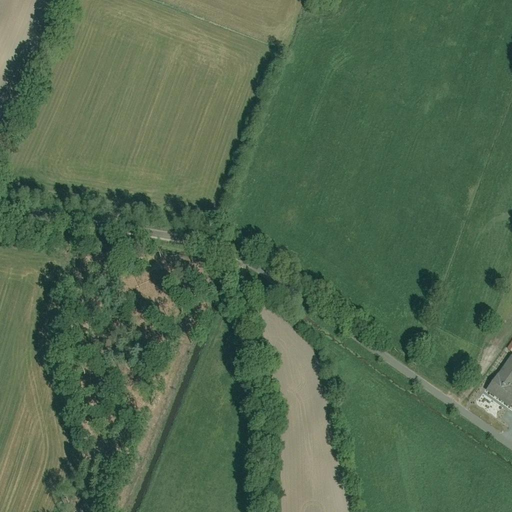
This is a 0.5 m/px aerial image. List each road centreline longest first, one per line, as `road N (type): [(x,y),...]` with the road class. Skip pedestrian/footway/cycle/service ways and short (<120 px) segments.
road 1 (residential): [(511,451),(227,257),(0,212)]
road 2 (track): [(243,268),(237,299),(272,414),(264,511)]
